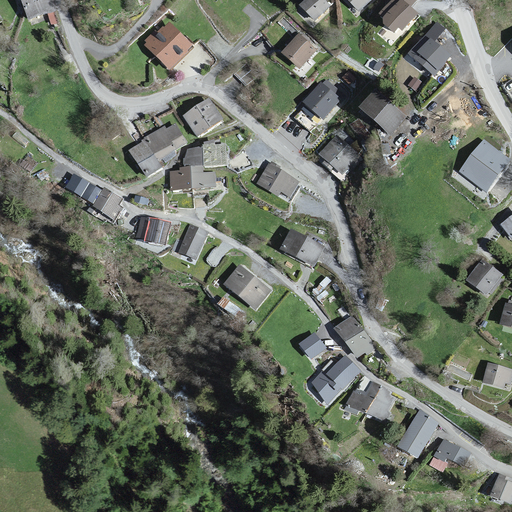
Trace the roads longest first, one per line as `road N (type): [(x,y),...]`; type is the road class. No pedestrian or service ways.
road 1 (unclassified): [(57,0),(88,80),(101,93),(146,102),(192,85),(211,89),(314,179),(330,202),(370,329),(401,361),(511,432)]
road 2 (residential): [(0,115),(137,209),(211,229),(247,251),(312,305),(368,374),(511,471)]
road 3 (residential): [(455,0),(511,126)]
